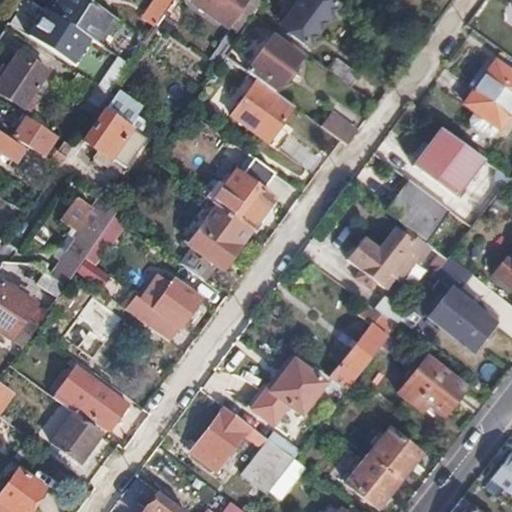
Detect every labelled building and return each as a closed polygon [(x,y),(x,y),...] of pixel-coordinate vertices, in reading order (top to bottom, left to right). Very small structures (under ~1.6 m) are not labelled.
[(85,0),(50,0),(45,9),(88,38),(99,44),(116,19),(85,0)] [(172,0),(161,16),(168,20),(171,16),(175,19),(183,7),(172,0)] [(191,0),(191,2),(228,28),(248,0),(191,0)] [(333,0),(298,0),(286,16),(294,22),(288,30),(308,45),(339,4),(333,0)] [(88,38),(45,9),(29,33),(72,62),(88,38)] [(286,16),(280,25),(288,30),(294,22),(286,16)] [(210,57),(219,65),(226,55),(235,42),(226,35),(210,57)] [(273,38),(251,67),(278,86),(300,58),(273,38)] [(16,55),(0,80),(0,92),(24,108),(48,70),(34,61),(31,65),(16,55)] [(119,57),(98,86),(108,93),(129,63),(119,57)] [(337,58),(329,69),(331,70),(353,86),(360,75),(337,58)] [(511,74),(496,63),(466,103),(476,111),(498,127),(511,107),(511,74)] [(259,80),(249,73),(237,91),(245,98),(259,80)] [(98,86),(81,75),(70,91),(97,108),(98,107),(108,93),(98,86)] [(259,80),(245,98),(232,116),(281,152),(293,136),(282,129),(298,108),(259,80)] [(211,108),(227,115),(236,96),(221,88),(211,108)] [(108,93),(98,107),(104,111),(83,141),(112,161),(114,159),(127,167),(146,140),(109,115),(118,100),(108,93)] [(98,107),(97,108),(78,138),(83,141),(104,111),(98,107)] [(498,127),(476,111),(468,123),(489,139),(498,127)] [(12,125),(18,128),(26,116),(20,112),(12,125)] [(322,126),(347,145),(356,132),(331,114),(322,126)] [(63,154),(66,156),(73,146),(26,116),(18,128),(12,136),(56,165),(63,154)] [(511,178),(440,128),(412,165),(455,197),(476,170),(486,176),(489,182),(481,194),(493,203),(501,192),(511,178)] [(0,134),(0,157),(3,153),(15,161),(19,155),(23,157),(26,152),(0,134)] [(236,170),(212,202),(217,206),(249,230),(273,196),(236,170)] [(408,180),(384,212),(425,243),(449,211),(408,180)] [(119,208),(101,197),(72,238),(76,242),(52,278),(64,287),(74,272),(76,269),(82,260),(86,256),(101,234),(114,216),(119,208)] [(223,266),(249,230),(217,206),(192,243),(223,266)] [(449,211),(425,243),(437,252),(447,259),(450,257),(473,229),(449,211)] [(114,216),(101,234),(110,240),(123,222),(114,216)] [(347,260),(362,272),(386,290),(395,279),(394,278),(410,257),(419,263),(426,253),(394,228),(378,249),(363,238),(347,260)] [(447,259),(437,252),(428,263),(439,271),(440,270),(447,259)] [(447,259),(440,270),(458,284),(453,290),(450,289),(428,317),(470,352),(493,324),(469,303),(474,297),(463,287),(473,275),(450,257),(447,259)] [(76,269),(74,272),(108,297),(116,285),(82,260),(76,269)] [(386,290),(362,272),(356,280),(380,299),(386,290)] [(52,278),(46,274),(39,284),(58,297),(64,287),(52,278)] [(137,317),(168,341),(178,329),(180,330),(203,299),(175,278),(171,283),(159,275),(141,299),(148,304),(137,317)] [(0,285),(0,331),(23,347),(35,330),(47,313),(2,283),(0,285)] [(92,297),(64,336),(92,357),(121,319),(92,297)] [(378,310),(381,313),(396,325),(400,321),(406,313),(386,298),(378,310)] [(361,310),(375,321),(381,313),(378,310),(366,302),(361,310)] [(352,352),(330,379),(347,391),(352,386),(396,325),(381,313),(375,321),(352,352)] [(426,358),(399,393),(413,404),(420,397),(443,415),(464,387),(426,358)] [(294,359),(269,392),(272,395),(297,361),(294,359)] [(330,385),(297,361),(272,395),(269,392),(255,412),(274,426),(288,406),(305,419),(330,385)] [(75,367),(53,398),(74,413),(75,413),(78,408),(107,429),(126,405),(75,367)] [(0,385),(0,417),(21,432),(29,421),(8,405),(15,396),(0,385)] [(255,431),(224,408),(199,442),(208,448),(201,457),(217,469),(243,433),(263,448),(243,475),(267,493),(293,460),(255,431)] [(75,413),(74,413),(52,442),(79,462),(84,454),(88,453),(102,434),(75,413)] [(388,431),(367,458),(372,461),(397,482),(418,455),(388,431)] [(511,511),(511,456),(511,455),(485,488),(506,505),(511,499),(511,500),(511,511)] [(372,461),(367,458),(348,483),(377,507),(397,482),(372,461)] [(18,468),(0,494),(0,501),(7,507),(5,510),(7,511),(25,511),(44,487),(18,468)] [(182,511),(159,495),(146,511),(182,511)]
